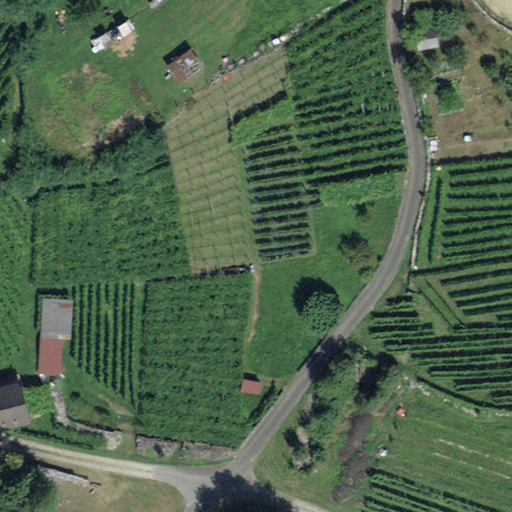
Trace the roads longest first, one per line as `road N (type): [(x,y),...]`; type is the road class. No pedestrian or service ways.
road 1 (unclassified): [(200,511),(398,256),(417,172),(393,0)]
road 2 (track): [(308,511),(153,470),(0,445)]
